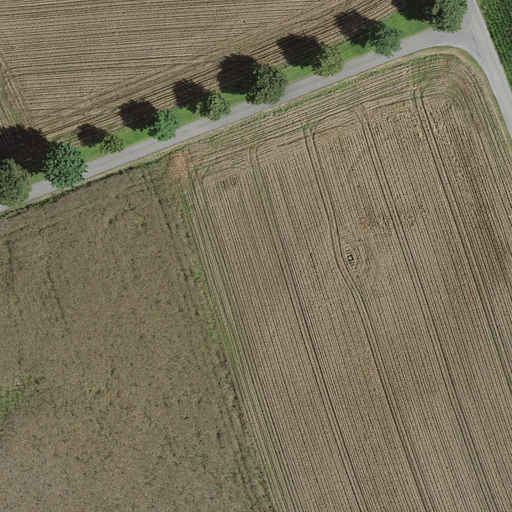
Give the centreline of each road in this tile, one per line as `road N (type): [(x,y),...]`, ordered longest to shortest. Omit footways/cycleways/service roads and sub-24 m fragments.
road 1 (track): [(0,207),(477,28)]
road 2 (unclassified): [(466,0),(511,121)]
